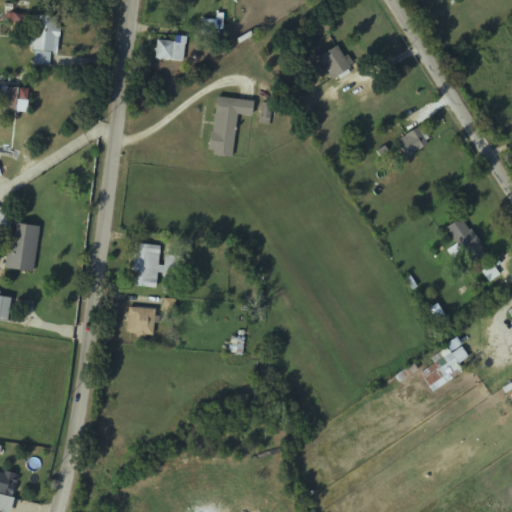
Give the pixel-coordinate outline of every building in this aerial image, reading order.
[(59,55),(60,18),(37,17),(34,67),(53,68),(53,54),(59,55)] [(157,61),(185,61),(185,42),(157,42),(157,61)] [(318,57),(331,79),(351,68),(338,46),(318,57)] [(2,112),(28,112),(28,89),(2,89),(2,112)] [(250,117),(252,102),(217,98),(211,156),(234,159),(238,116),(250,117)] [(429,145),(419,128),(394,142),(404,159),(429,145)] [(0,235),(12,235),(12,209),(0,209),(0,235)] [(486,255),(460,219),(444,230),(470,267),(486,255)] [(9,270),(35,274),(41,228),(15,225),(9,270)] [(136,288),(159,290),(161,247),(139,246),(136,288)] [(0,322),(10,324),(14,296),(0,294),(0,322)] [(446,320),(435,304),(425,311),(435,327),(446,320)] [(158,311),(129,310),(128,337),(157,338),(158,311)] [(433,363),(419,372),(431,391),(462,370),(447,348),(430,359),(433,363)] [(0,511),(12,511),(19,475),(0,471),(0,511)]
